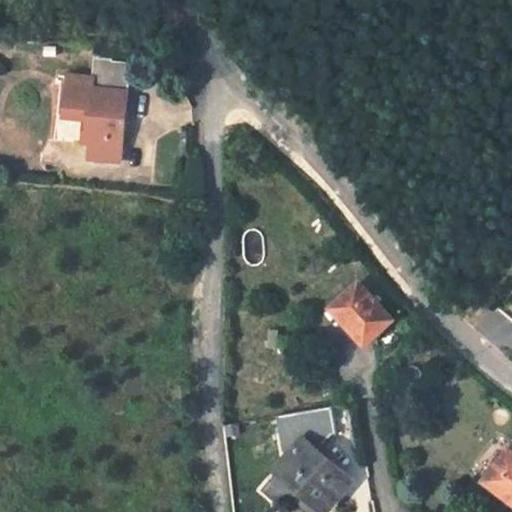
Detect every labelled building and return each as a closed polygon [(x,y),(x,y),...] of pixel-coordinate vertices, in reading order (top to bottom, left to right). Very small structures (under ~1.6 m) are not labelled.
[(92,144),(91,160),(121,162),(123,147),(124,147),(132,63),(96,59),(94,78),(72,76),(68,117),(87,119),(85,144),(92,144)] [(195,183),(180,181),(179,191),(194,193),(195,183)] [(353,277),(326,303),(360,339),(387,312),(353,277)] [(300,431),(274,460),(319,501),(346,472),(300,431)] [(511,448),(503,442),(478,473),(511,498),(511,448)]
